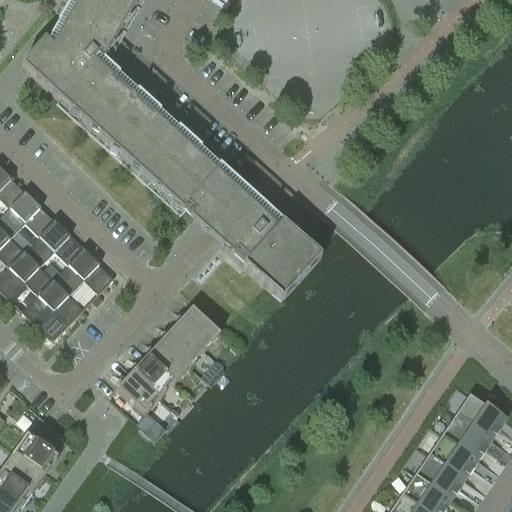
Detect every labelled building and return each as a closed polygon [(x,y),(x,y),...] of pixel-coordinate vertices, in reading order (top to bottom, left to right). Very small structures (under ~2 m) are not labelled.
[(318,262),(280,228),(249,200),(220,173),(96,61),(100,55),(106,59),(139,0),(73,0),(28,78),(57,104),(55,107),(179,219),(181,216),(210,242),(279,305),(318,262)] [(24,197),(0,173),(0,205),(8,213),(24,197)] [(53,226),(24,197),(8,213),(0,221),(0,235),(8,243),(22,229),(36,243),(53,226)] [(82,254),(53,226),(36,243),(22,257),(37,272),(51,257),(66,271),(82,254)] [(0,267),(6,274),(22,257),(8,243),(0,235),(0,267)] [(112,283),(82,254),(66,271),(51,286),(67,301),(81,286),(95,300),(112,283)] [(21,317),(51,286),(37,272),(22,257),(6,274),(0,279),(0,297),(6,303),(21,288),(33,300),(18,315),(21,317)] [(51,286),(21,317),(36,332),(51,316),(66,330),(81,315),(67,301),(51,286)] [(175,329),(203,355),(218,338),(190,312),(175,329)] [(188,371),(203,355),(175,329),(160,345),(188,371)] [(160,345),(145,361),(173,387),(188,371),(160,345)] [(145,361),(131,377),(159,402),(173,387),(145,361)] [(159,402),(131,377),(115,393),(143,419),(159,402)] [(461,410),(454,421),(490,445),(504,425),(468,400),(465,405),(463,403),(459,409),(461,410)] [(29,435),(59,455),(68,442),(38,421),(29,435)] [(490,445),(454,421),(451,424),(449,423),(446,429),(448,430),(440,440),(477,465),(490,445)] [(12,457),(43,479),(56,461),(25,439),(12,457)] [(427,460),(463,485),(477,465),(440,440),(438,444),(436,443),(432,449),(434,450),(427,460)] [(12,457),(0,474),(0,475),(30,497),(43,479),(12,457)] [(463,485),(427,460),(424,464),(423,463),(419,468),(421,470),(414,480),(450,505),(463,485)] [(0,475),(0,501),(14,511),(19,511),(30,497),(0,475)] [(444,511),(450,505),(414,480),(411,484),(409,483),(405,488),(407,489),(400,500),(417,511),(444,511)] [(417,511),(400,500),(397,504),(396,503),(392,508),(394,509),(391,511),(417,511)] [(14,511),(0,501),(0,511),(14,511)]
